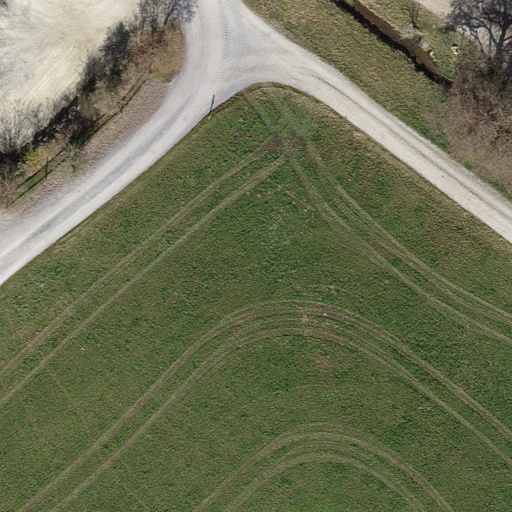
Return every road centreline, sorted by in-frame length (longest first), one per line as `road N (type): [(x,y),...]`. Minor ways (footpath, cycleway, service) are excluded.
road 1 (track): [(0,264),(269,44)]
road 2 (track): [(511,223),(269,44)]
